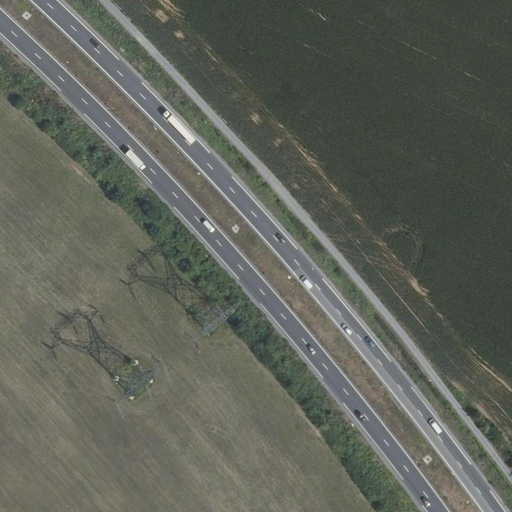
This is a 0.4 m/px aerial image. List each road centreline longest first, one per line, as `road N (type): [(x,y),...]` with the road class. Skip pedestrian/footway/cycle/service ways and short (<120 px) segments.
road 1 (motorway): [(491,511),(304,271),(43,0)]
road 2 (motorway): [(0,21),(131,148),(269,302),(439,511)]
road 3 (track): [(103,0),(320,237),(511,479)]
